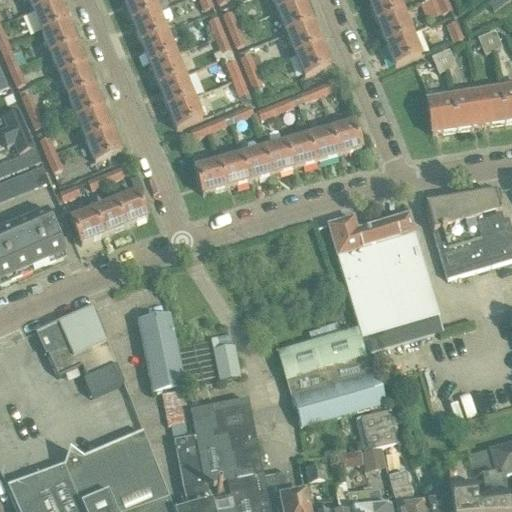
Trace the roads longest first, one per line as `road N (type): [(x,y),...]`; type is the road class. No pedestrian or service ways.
road 1 (residential): [(83,0),(183,244)]
road 2 (residential): [(183,244),(399,182)]
road 3 (residential): [(0,322),(183,244)]
road 4 (residential): [(399,182),(326,0)]
